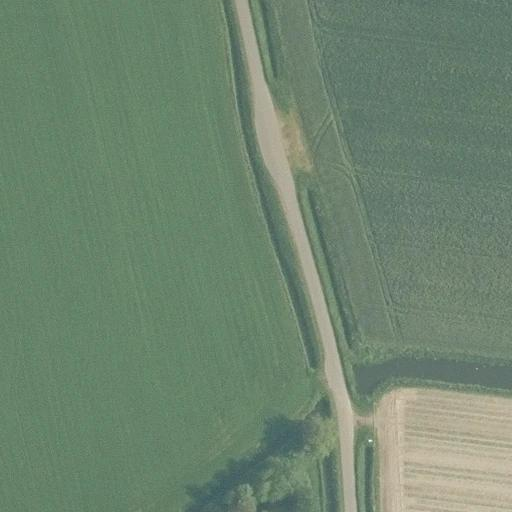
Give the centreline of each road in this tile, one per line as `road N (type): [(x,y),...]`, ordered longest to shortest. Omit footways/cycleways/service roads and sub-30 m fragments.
road 1 (unclassified): [(347,511),(339,399),(239,0)]
road 2 (track): [(147,511),(305,382),(332,380)]
